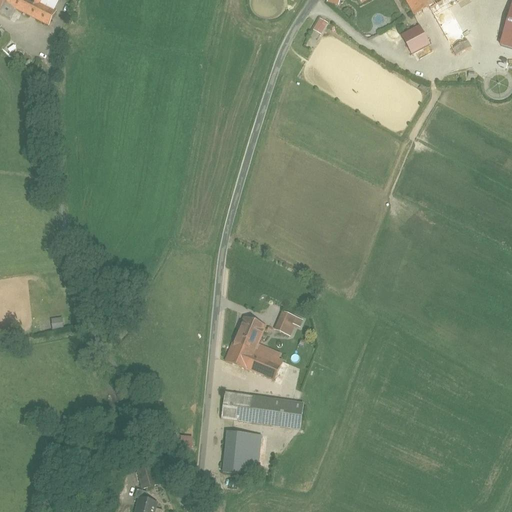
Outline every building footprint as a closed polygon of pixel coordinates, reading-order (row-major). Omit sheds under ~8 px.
[(0,0),(0,15),(3,17),(9,6),(11,0),(0,0)] [(58,14),(45,7),(48,0),(11,0),(9,6),(51,28),(58,14)] [(405,0),(415,17),(429,9),(430,11),(446,3),(443,0),(405,0)] [(471,49),(477,46),(451,0),(443,0),(446,3),(471,49)] [(471,49),(446,3),(430,11),(456,58),(471,49)] [(511,7),(501,48),(511,51),(511,7)] [(320,21),(315,29),(322,33),(327,25),(320,21)] [(420,29),(402,38),(412,57),(430,47),(420,29)] [(305,321),(283,312),(276,331),(294,338),(298,327),(302,329),(305,321)] [(245,317),(226,362),(276,382),(277,379),(284,361),(285,359),(260,348),(269,327),(245,317)] [(66,327),(65,318),(54,319),(55,329),(66,327)] [(301,369),(284,361),(277,379),(298,388),(301,373),(301,369)] [(228,394),(224,422),(303,432),(307,404),(302,404),(228,394)] [(265,437),(230,434),(226,476),(245,478),(261,479),(265,437)] [(158,472),(141,476),(145,492),(161,488),(158,472)] [(141,500),(150,503),(152,494),(139,492),(137,499),(141,500)] [(150,503),(141,500),(137,511),(161,511),(160,511),(161,505),(150,503)]
